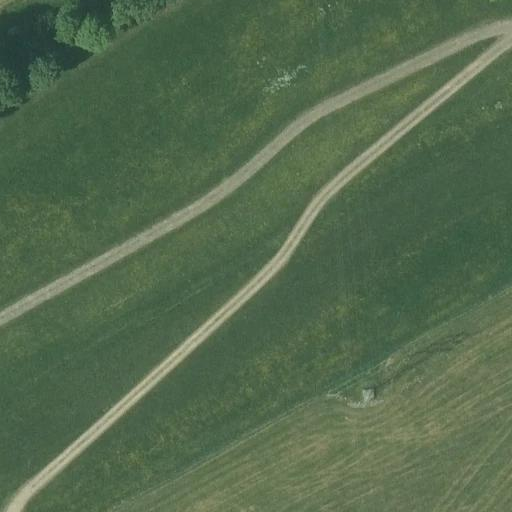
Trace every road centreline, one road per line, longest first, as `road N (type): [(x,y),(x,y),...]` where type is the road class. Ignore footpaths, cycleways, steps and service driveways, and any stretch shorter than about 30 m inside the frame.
road 1 (track): [(511,38),(330,188),(287,254),(14,511)]
road 2 (track): [(0,322),(196,209),(298,131),(407,68),(511,26)]
